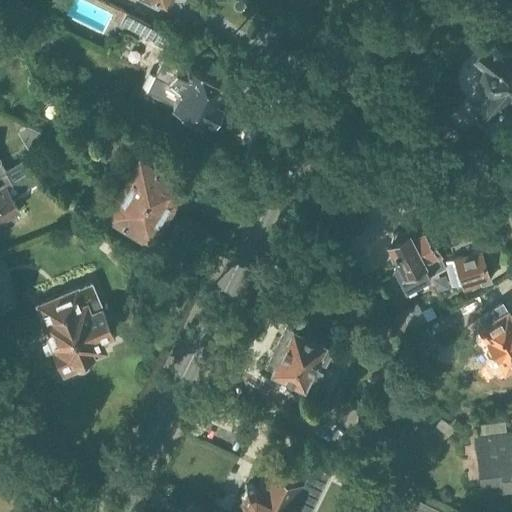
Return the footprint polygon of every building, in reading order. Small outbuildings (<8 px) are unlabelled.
[(120,23),(154,40),(153,41),(173,52),(182,36),(161,25),(160,29),(103,0),(60,0),(63,1),(63,0),(91,0),(118,13),(115,20),(120,22),(120,23)] [(487,89),(490,92),(483,101),(498,114),(507,102),(511,101),(511,52),(506,54),(505,55),(489,42),(477,57),(487,65),(484,68),(483,72),(483,75),(482,76),(483,83),(484,83),(484,85),(487,89)] [(211,122),(214,116),(216,117),(221,115),(224,108),(223,104),(220,103),(229,85),(178,60),(168,79),(155,73),(147,89),(182,106),(181,108),(201,118),(211,122)] [(121,126),(105,117),(96,132),(127,151),(137,134),(121,126)] [(137,155),(119,184),(167,212),(184,185),(137,155)] [(0,228),(6,226),(2,219),(20,209),(12,195),(33,184),(21,163),(7,171),(0,174),(0,228)] [(167,212),(119,184),(103,210),(150,240),(167,212)] [(389,240),(399,259),(392,263),(405,287),(430,274),(430,273),(446,265),(424,223),(407,232),(407,231),(389,240)] [(453,257),(444,260),(452,285),(461,282),(463,290),(491,282),(481,249),(453,257)] [(36,303),(43,319),(40,320),(63,375),(76,369),(81,370),(86,368),(88,364),(85,357),(106,349),(102,339),(112,335),(112,334),(114,333),(111,326),(112,326),(114,322),(110,314),(107,313),(105,313),(91,281),(79,286),(78,285),(36,303)] [(495,355),(497,359),(496,360),(504,372),(511,367),(511,317),(507,310),(502,302),(479,316),(483,323),(476,328),(485,341),(486,340),(488,343),(487,343),(486,350),(489,355),(494,356),(495,355)] [(417,303),(389,318),(399,337),(427,322),(417,303)] [(271,368),(304,384),(305,384),(314,388),(323,370),(314,366),(316,360),(325,364),(334,346),(326,342),(327,340),(309,331),(312,325),(297,318),(293,325),(292,325),(271,368)] [(414,356),(437,340),(427,326),(404,341),(414,356)] [(347,442),(369,453),(387,415),(364,405),(347,442)] [(474,437),(479,481),(501,479),(501,484),(511,482),(511,435),(511,433),(474,437)] [(248,504),(243,511),(310,511),(330,472),(287,451),(277,470),(267,465),(257,485),(254,483),(246,485),(241,495),(244,502),(248,504)] [(358,463),(347,481),(365,492),(376,473),(358,463)]
